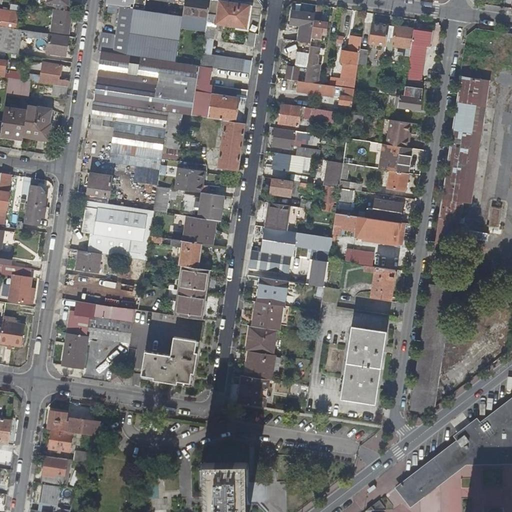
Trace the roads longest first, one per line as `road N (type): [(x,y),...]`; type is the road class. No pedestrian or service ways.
road 1 (residential): [(275,0),(215,400),(203,409),(37,382)]
road 2 (residential): [(413,442),(393,407),(457,13)]
road 3 (residential): [(37,382),(67,171)]
road 4 (residential): [(67,171),(92,0)]
road 5 (residential): [(17,511),(37,382)]
road 6 (tertiary): [(413,442),(511,367)]
